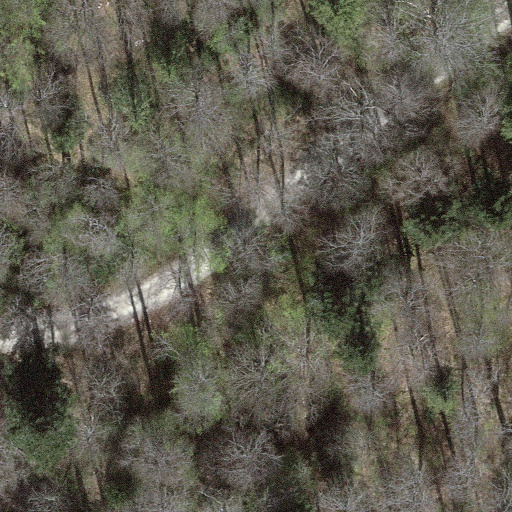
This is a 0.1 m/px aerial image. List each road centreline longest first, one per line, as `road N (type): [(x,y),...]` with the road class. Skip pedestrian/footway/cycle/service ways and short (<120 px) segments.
road 1 (track): [(511,4),(201,263),(127,306)]
road 2 (track): [(127,306),(0,334)]
